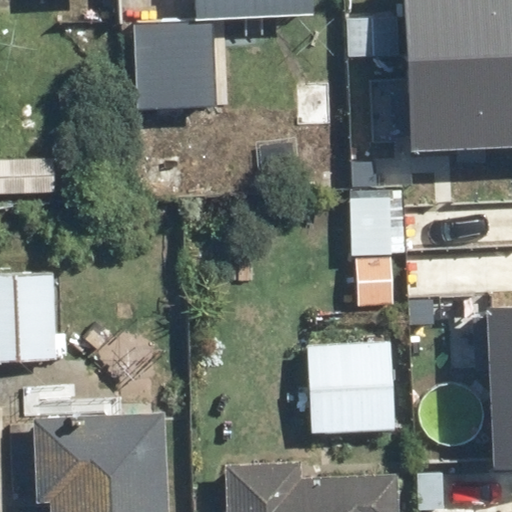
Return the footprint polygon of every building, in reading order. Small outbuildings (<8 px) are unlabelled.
[(121,0),(132,191),(207,187),(196,0),(121,0)] [(511,0),(404,0),(408,132),(511,129),(511,0)] [(341,75),(293,78),(296,132),(345,129),(341,75)] [(398,304),(404,201),(352,198),(346,300),(398,304)] [(0,273),(0,358),(57,354),(50,269),(0,273)] [(511,300),(487,302),(494,456),(511,454),(511,300)] [(310,428),(393,424),(389,335),(305,338),(310,428)] [(56,511),(166,511),(161,417),(51,423),(56,511)] [(233,474),(233,511),(388,511),(388,474),(233,474)]
